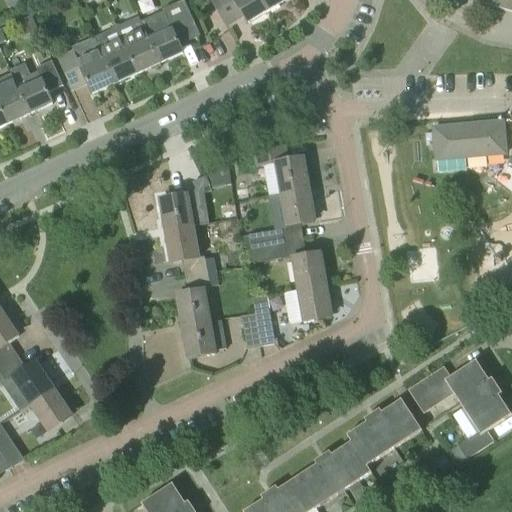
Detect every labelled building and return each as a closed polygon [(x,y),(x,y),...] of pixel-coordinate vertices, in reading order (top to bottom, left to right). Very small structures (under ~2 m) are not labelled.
[(249,25),(270,12),(262,0),(209,0),(225,27),(243,16),(249,25)] [(262,0),(270,12),(289,0),(262,0)] [(511,0),(484,0),(483,4),(511,13),(511,0)] [(168,21),(172,32),(150,42),(160,65),(183,55),(179,46),(197,38),(185,13),(168,21)] [(138,76),(160,65),(150,42),(142,24),(121,34),(123,40),(122,41),(138,76)] [(138,76),(122,41),(110,46),(106,39),(97,44),(101,51),(100,52),(115,86),(138,76)] [(115,86),(100,52),(79,61),(75,52),(57,60),(72,92),(88,85),(93,96),(115,86)] [(15,82),(30,116),(53,106),(48,95),(63,88),(52,63),(37,70),(39,73),(31,77),(25,65),(10,72),(15,82)] [(30,116),(15,82),(0,88),(0,109),(8,126),(30,116)] [(436,161),(506,155),(503,124),(434,130),(436,161)] [(281,196),(310,191),(304,161),(293,163),(293,161),(288,162),(286,147),(254,153),(255,160),(257,169),(276,167),(281,195),(281,196)] [(194,184),(198,192),(201,190),(211,186),(207,178),(194,184)] [(310,191),(281,196),(287,228),(304,225),(304,223),(315,221),(310,191)] [(165,233),(194,228),(188,196),(171,199),(171,201),(160,203),(165,233)] [(237,220),(230,222),(233,237),(239,236),(237,220)] [(185,279),(218,273),(216,259),(206,260),(205,257),(200,258),(194,228),(165,233),(170,263),(182,261),(185,279)] [(252,250),(285,244),(282,230),(250,237),(252,250)] [(285,244),(252,250),(255,265),(287,259),(285,244)] [(298,292),(327,287),(322,257),(310,259),(310,257),(292,260),(298,292)] [(182,328),(211,323),(205,292),(211,291),(210,289),(221,287),(218,273),(185,279),(188,297),(177,299),(182,328)] [(327,287),(298,292),(284,295),(290,323),(303,321),(304,324),(321,321),(321,319),(332,317),(327,287)] [(0,369),(18,357),(8,342),(18,336),(1,310),(0,310),(0,369)] [(256,316),(261,348),(276,346),(270,314),(256,316)] [(247,351),(261,348),(256,316),(241,319),(247,351)] [(211,323),(182,328),(187,358),(199,356),(199,358),(216,355),(211,323)] [(310,326),(298,327),(299,337),(311,335),(310,326)] [(30,407),(55,391),(38,366),(28,372),(18,357),(0,369),(0,386),(3,385),(21,413),(30,407)] [(408,392),(419,409),(424,416),(455,395),(464,410),(453,416),(469,441),(458,447),(467,461),(493,444),(487,434),(511,416),(499,397),(502,395),(492,380),(489,382),(477,362),(451,379),(444,369),(408,392)] [(55,391),(30,407),(48,434),(63,424),(62,422),(71,416),(55,391)] [(369,468),(422,433),(401,401),(382,414),(380,411),(365,421),(367,424),(347,437),(351,444),(369,468)] [(1,426),(0,427),(0,452),(11,470),(25,462),(1,426)] [(373,474),(369,468),(351,444),(350,444),(351,445),(332,457),(330,454),(315,463),(317,467),(298,479),(318,510),(373,474)] [(0,475),(11,470),(0,452),(0,475)] [(444,456),(436,461),(443,472),(451,467),(444,456)] [(315,511),(318,510),(298,479),(278,492),(276,488),(261,498),(263,501),(246,511),(315,511)] [(360,484),(350,490),(355,499),(365,492),(360,484)] [(194,511),(189,503),(186,505),(173,486),(142,506),(145,511),(194,511)]
